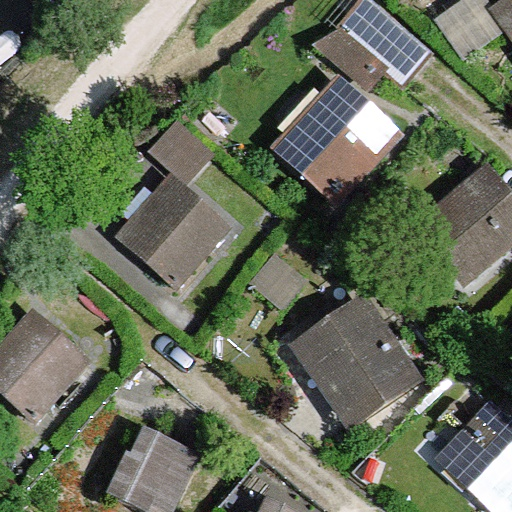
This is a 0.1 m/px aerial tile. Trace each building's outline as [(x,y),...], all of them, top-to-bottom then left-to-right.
[(432,63),(363,0),(329,37),(398,100),(432,63)] [(511,0),(508,0),(490,12),(511,47),(511,0)] [(337,83),(270,156),(337,218),(405,145),(337,83)] [(511,197),(487,169),(408,235),(459,294),(511,249),(511,197)] [(118,247),(171,293),(228,227),(175,182),(118,247)] [(366,302),(293,348),(346,433),(419,387),(366,302)] [(33,317),(0,354),(0,402),(33,431),(90,367),(33,317)] [(511,511),(511,426),(490,406),(435,465),(484,511),(511,511)] [(133,431),(105,506),(121,511),(168,511),(191,453),(133,431)] [(271,511),(247,502),(242,511),(271,511)]
